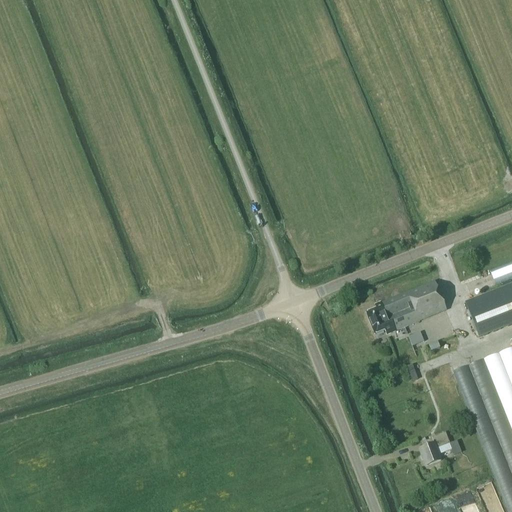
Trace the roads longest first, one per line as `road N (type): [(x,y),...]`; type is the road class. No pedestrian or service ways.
road 1 (unclassified): [(294,302),(173,0)]
road 2 (tertiary): [(0,392),(294,302)]
road 3 (tertiary): [(294,302),(511,216)]
road 4 (tertiary): [(375,511),(294,302)]
